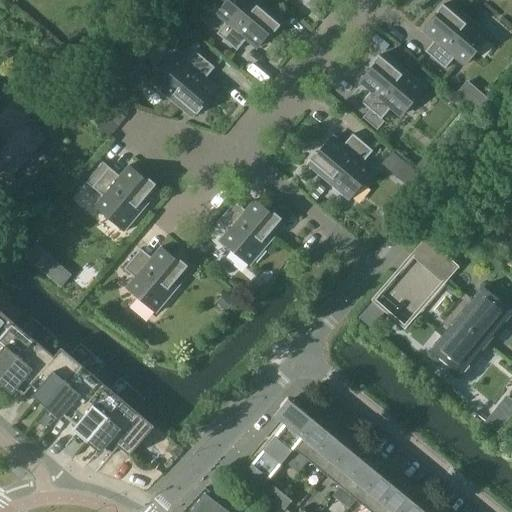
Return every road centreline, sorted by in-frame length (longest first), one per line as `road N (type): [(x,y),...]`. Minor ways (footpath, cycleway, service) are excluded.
road 1 (residential): [(494,511),(302,355)]
road 2 (residential): [(302,355),(155,511)]
road 3 (residential): [(511,107),(375,271)]
road 4 (residential): [(361,0),(243,150)]
road 5 (residential): [(375,271),(243,150)]
